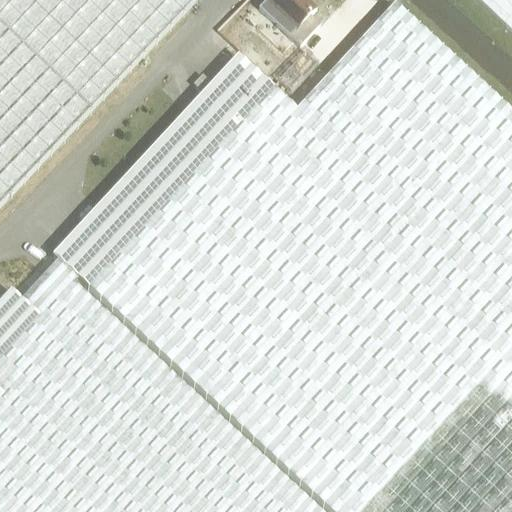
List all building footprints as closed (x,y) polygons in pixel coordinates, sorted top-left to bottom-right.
[(0,0),(0,206),(193,4),(188,0),(0,0)] [(320,29),(310,20),(317,13),(303,0),(270,0),(265,5),(294,33),(295,34),(288,41),(299,51),(320,29)] [(511,0),(473,0),(486,12),(480,19),(499,36),(504,30),(511,37),(511,0)] [(271,93),(85,291),(323,511),(511,511),(511,122),(393,10),(391,13),(294,114),(271,93)] [(305,56),(278,85),(290,96),(317,67),(305,56)] [(236,61),(52,260),(57,265),(76,283),(85,291),(271,93),(236,61)] [(208,82),(201,75),(190,88),(197,94),(208,82)] [(0,402),(0,511),(314,511),(72,287),(76,283),(57,265),(21,305),(40,322),(0,365),(0,393),(5,398),(0,402)] [(11,296),(0,307),(0,402),(5,398),(0,393),(0,365),(40,322),(21,305),(16,301),(11,296)]
